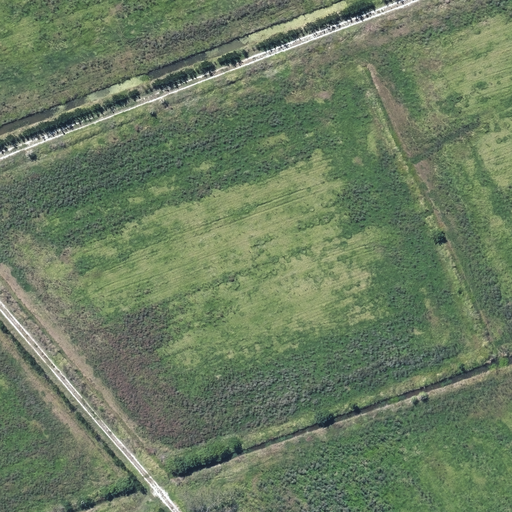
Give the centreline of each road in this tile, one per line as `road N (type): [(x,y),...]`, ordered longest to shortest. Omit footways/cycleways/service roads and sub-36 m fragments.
road 1 (track): [(426,0),(0,155)]
road 2 (track): [(0,302),(177,511)]
